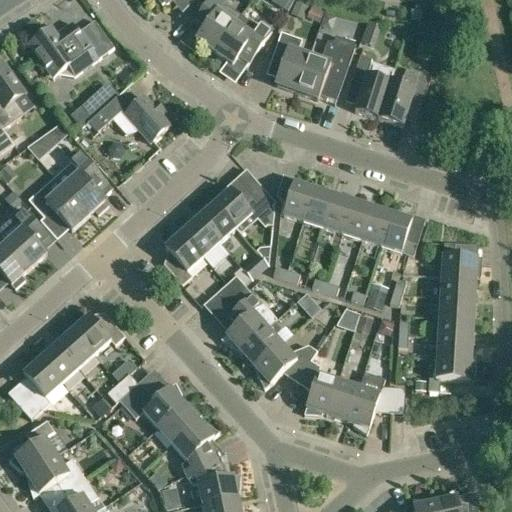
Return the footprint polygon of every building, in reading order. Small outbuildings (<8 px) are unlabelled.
[(160,0),(167,8),(176,0),(195,0),(196,2),(198,0),(160,0)] [(215,55),(242,18),(229,9),(220,10),(216,16),(206,9),(191,30),(201,37),(197,42),(215,55)] [(422,12),(412,13),(412,23),(422,23),(422,12)] [(259,30),(242,18),(215,55),(234,68),(237,63),(238,63),(247,70),(262,49),(273,34),(262,27),(259,30)] [(73,26),(57,38),(52,30),(29,47),(54,82),(60,78),(75,80),(99,63),(115,51),(95,24),(82,34),(80,35),(73,26)] [(297,96),(310,59),(299,55),(303,43),(282,36),(274,58),(285,62),(276,88),(297,96)] [(322,63),(310,59),(297,96),(319,103),(328,78),(344,83),(355,53),(329,44),(322,63)] [(361,59),(352,86),(364,89),(355,115),(379,123),(391,86),(390,86),(391,83),(395,72),(372,65),(373,63),(361,59)] [(0,127),(3,133),(25,117),(15,104),(26,96),(4,65),(0,67),(0,127)] [(391,86),(379,123),(403,130),(412,102),(424,106),(432,79),(420,75),(414,73),(409,76),(405,88),(391,83),(390,86),(391,86)] [(108,87),(93,101),(104,113),(119,100),(108,87)] [(113,123),(129,109),(119,99),(119,100),(104,113),(89,126),(99,136),(113,123)] [(132,113),(129,109),(113,123),(126,138),(140,134),(151,147),(171,129),(161,119),(165,115),(156,105),(152,108),(145,101),(132,113)] [(0,160),(16,150),(3,133),(0,127),(0,160)] [(82,157),(55,181),(89,219),(106,204),(88,184),(98,175),(82,157)] [(89,219),(55,181),(29,204),(45,222),(54,214),(72,234),(89,219)] [(301,188),(295,186),(284,218),(304,225),(305,225),(316,193),(317,189),(302,184),(301,188)] [(212,204),(237,232),(241,237),(258,223),(265,231),(267,229),(273,229),(275,212),(272,210),(276,206),(269,197),(250,214),(231,192),(226,197),(224,194),(212,204)] [(316,193),(305,225),(324,231),(334,198),(316,193)] [(354,205),(334,198),(324,231),(343,237),(354,205)] [(237,232),(212,204),(200,215),(203,218),(199,222),(221,246),(237,232)] [(373,211),(354,205),(343,237),(363,244),(373,211)] [(373,211),(363,244),(382,250),(393,217),(392,217),(373,211)] [(7,226),(0,232),(0,240),(6,247),(7,247),(30,273),(47,257),(40,249),(49,241),(39,230),(23,212),(7,226)] [(393,217),(382,250),(402,256),(414,260),(417,249),(406,245),(413,223),(406,221),(408,218),(393,213),(392,217),(393,217)] [(191,223),(180,233),(204,261),(221,246),(199,222),(194,226),(191,223)] [(204,261),(180,233),(168,243),(171,246),(166,251),(174,260),(164,268),(183,289),(193,280),(188,275),(204,261)] [(0,274),(12,289),(13,288),(16,293),(26,284),(23,279),(30,273),(7,247),(6,247),(0,240),(0,274)] [(443,259),(442,280),(477,282),(477,283),(481,283),(482,268),(478,268),(478,262),(455,260),(456,248),(445,247),(444,260),(443,259)] [(286,282),(288,274),(282,272),(285,262),(284,251),(277,250),(275,270),(277,271),(274,279),(286,282)] [(243,272),(252,284),(269,270),(268,268),(260,258),(243,272)] [(301,278),(288,274),(286,282),(298,286),(301,278)] [(226,306),(245,289),(237,280),(218,297),(226,306)] [(442,280),(441,301),(476,303),(477,283),(477,282),(442,280)] [(325,295),(328,286),(316,282),(313,291),(325,295)] [(398,283),(394,296),(403,299),(407,286),(398,283)] [(340,290),(328,286),(325,295),(337,299),(340,290)] [(253,298),(245,289),(226,306),(235,315),(253,298)] [(367,299),(355,295),(352,304),(364,307),(367,299)] [(403,299),(394,296),(391,307),(399,310),(403,299)] [(253,298),(235,315),(243,324),(221,343),(236,353),(238,351),(242,355),(269,331),(254,315),(262,308),(253,298)] [(441,301),(440,321),(475,323),(476,303),(441,301)] [(82,320),(70,330),(95,358),(112,344),(116,349),(126,340),(105,317),(101,318),(98,320),(92,321),(90,319),(85,323),(82,320)] [(475,323),(440,321),(439,342),(474,344),(475,323)] [(269,331),(242,355),(256,371),(283,347),(276,339),(283,332),(276,324),(269,331)] [(400,326),(400,340),(409,340),(410,327),(400,326)] [(95,358),(70,330),(59,341),(61,344),(57,348),(79,373),(95,358)] [(409,340),(400,340),(399,351),(408,352),(409,340)] [(474,344),(439,342),(437,362),(472,364),(472,363),(474,344)] [(283,347),(256,371),(260,376),(258,377),(265,393),(284,377),(298,386),(312,365),(303,359),(298,363),(283,347)] [(50,349),(38,359),(63,387),(79,373),(57,348),(52,352),(50,349)] [(63,387),(38,359),(26,369),(29,373),(24,377),(43,399),(25,415),(32,423),(51,407),(47,402),(63,387)] [(472,364),(437,362),(436,383),(430,382),(429,395),(440,396),(441,383),(471,385),(471,379),(475,379),(476,364),(472,363),(472,364)] [(312,365),(298,386),(312,395),(305,418),(322,419),(323,417),(328,419),(339,384),(319,377),(321,370),(312,365)] [(130,378),(120,387),(108,397),(117,407),(120,404),(138,387),(130,378)] [(339,384),(328,419),(349,425),(360,391),(339,384)] [(147,397),(138,387),(120,404),(128,414),(147,397)] [(155,406),(147,397),(128,414),(136,423),(144,416),(159,432),(186,408),(182,404),(184,402),(176,387),(155,406)] [(381,397),(360,391),(349,425),(354,427),(353,429),(368,439),(375,416),(392,417),(394,391),(383,391),(381,397)] [(406,392),(394,391),(392,417),(405,418),(406,392)] [(186,408),(159,432),(173,448),(200,424),(199,422),(202,419),(190,405),(186,408)] [(200,424),(173,448),(188,465),(182,469),(187,479),(210,467),(202,452),(220,436),(206,426),(204,428),(200,424)] [(27,479),(58,459),(46,441),(55,435),(48,425),(27,438),(33,449),(10,464),(22,476),(24,475),(27,479)] [(64,469),(58,459),(27,479),(30,484),(28,485),(34,502),(58,486),(64,496),(86,482),(73,463),(64,469)] [(210,467),(187,479),(192,488),(199,487),(203,508),(239,501),(238,496),(240,495),(241,478),(217,483),(210,467)] [(86,482),(64,496),(71,507),(62,511),(92,511),(89,507),(98,502),(86,482)] [(436,505),(437,511),(460,511),(456,493),(441,501),(441,504),(436,505)] [(241,511),(239,501),(203,508),(204,511),(241,511)] [(414,511),(437,511),(436,505),(431,506),(430,503),(413,503),(414,511)]
